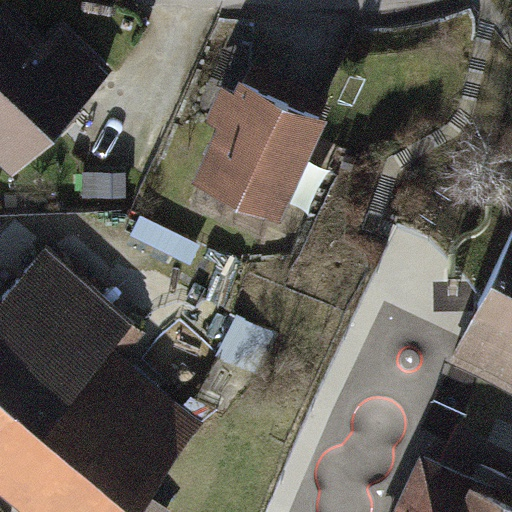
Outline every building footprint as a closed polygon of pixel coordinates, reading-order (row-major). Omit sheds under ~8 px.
[(49,36),(11,0),(3,0),(0,3),(0,160),(12,172),(113,67),(64,20),(49,36)] [(330,94),(253,59),(246,75),(241,73),(235,87),(222,81),(205,117),(219,123),(194,178),(281,217),(328,116),(321,113),(330,94)] [(127,170),(84,170),(84,195),(127,195),(127,170)] [(511,231),(452,359),(511,387),(511,231)] [(0,296),(0,486),(31,511),(168,511),(172,508),(147,488),(205,419),(130,356),(152,330),(46,242),(0,296)] [(222,350),(197,396),(228,412),(261,371),(222,350)] [(511,511),(511,492),(422,450),(392,511),(511,511)]
